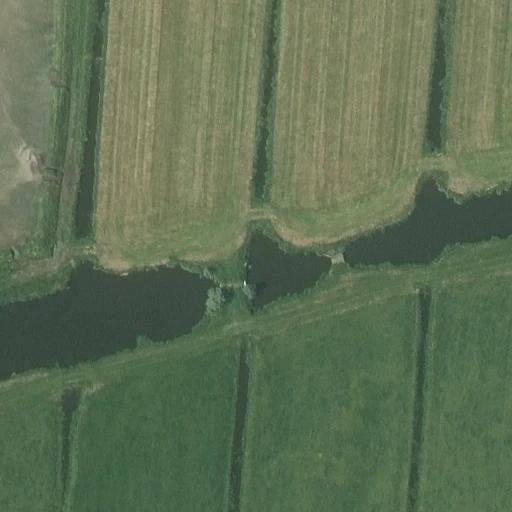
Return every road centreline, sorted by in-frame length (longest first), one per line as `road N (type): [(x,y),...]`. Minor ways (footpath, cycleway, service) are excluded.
road 1 (track): [(511,260),(343,303),(335,238),(341,175)]
road 2 (track): [(234,329),(0,399)]
road 3 (track): [(343,303),(234,329),(238,212)]
